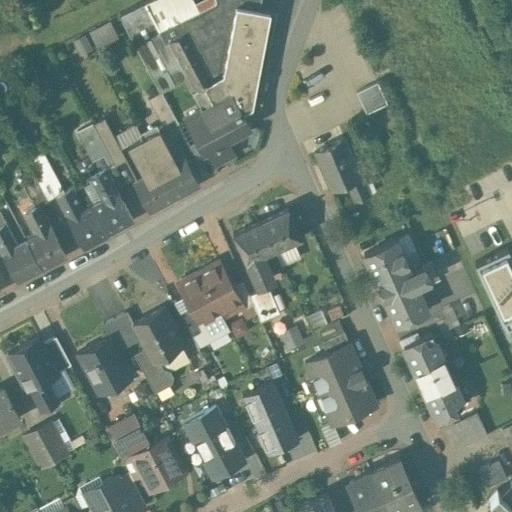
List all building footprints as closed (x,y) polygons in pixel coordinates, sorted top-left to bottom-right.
[(158,29),(157,30),(175,62),(151,75),(160,93),(175,120),(175,122),(230,93),(220,74),(234,7),(250,9),(251,0),(214,0),(214,2),(158,29)] [(158,29),(143,2),(119,14),(151,75),(175,62),(157,30),(158,29)] [(250,9),(234,7),(220,74),(230,93),(240,111),(248,107),(250,106),(255,106),(257,105),(256,105),(259,103),(266,63),(260,53),(267,12),(250,9)] [(110,24),(90,34),(97,48),(117,38),(110,24)] [(376,82),(355,91),(365,113),(386,103),(376,82)] [(175,120),(160,93),(148,99),(163,127),(175,120)] [(230,93),(175,122),(176,124),(185,119),(186,121),(190,119),(214,164),(233,153),(226,140),(250,128),(243,115),(250,111),(248,107),(240,111),(230,93)] [(127,160),(105,118),(92,125),(99,137),(107,153),(114,166),(127,160)] [(92,125),(79,132),(85,144),(99,137),(92,125)] [(173,161),(157,129),(141,137),(146,145),(158,169),(173,161)] [(99,137),(85,144),(94,160),(107,153),(99,137)] [(343,138),(313,151),(330,189),(346,182),(360,176),(343,138)] [(158,169),(146,145),(137,150),(149,174),(158,169)] [(173,161),(158,169),(173,196),(197,183),(183,156),(173,161)] [(149,174),(135,182),(149,208),(173,196),(158,169),(149,174)] [(131,218),(105,170),(90,178),(103,200),(93,206),(106,231),(131,218)] [(360,176),(346,182),(354,201),(368,194),(360,176)] [(84,210),(71,188),(57,195),(83,244),(106,231),(93,206),(84,210)] [(38,205),(23,213),(35,235),(50,227),(38,205)] [(286,208),(260,220),(273,247),(299,235),(286,208)] [(6,224),(1,214),(0,214),(0,248),(2,252),(16,245),(5,224),(6,224)] [(260,219),(232,232),(245,261),(262,253),(273,248),(273,247),(260,220),(260,219)] [(35,235),(25,240),(40,267),(65,253),(50,227),(35,235)] [(394,239),(363,253),(394,322),(426,308),(415,283),(427,278),(422,266),(415,269),(410,272),(402,254),(394,239)] [(16,245),(2,252),(17,279),(40,267),(25,240),(16,245)] [(511,252),(510,249),(483,262),(507,314),(511,311),(511,252)] [(415,269),(407,252),(402,254),(410,272),(415,269)] [(262,253),(245,261),(255,283),(272,275),(262,253)] [(218,262),(213,260),(208,263),(207,268),(198,272),(222,317),(229,313),(231,307),(230,305),(238,301),(240,300),(231,284),(219,261),(218,262)] [(222,317),(198,272),(189,277),(185,276),(180,279),(178,283),(177,284),(189,306),(198,323),(199,322),(201,325),(199,331),(198,332),(206,338),(227,327),(222,317)] [(241,278),(231,284),(240,300),(238,301),(240,305),(245,307),(252,303),(249,294),(241,278)] [(267,286),(249,294),(252,303),(256,311),(260,320),(278,312),(267,286)] [(245,307),(240,305),(238,306),(243,315),(245,315),(246,316),(256,311),(252,303),(245,307)] [(189,306),(179,312),(191,336),(198,332),(199,331),(201,325),(199,322),(198,323),(189,306)] [(132,323),(131,324),(140,340),(151,362),(180,346),(169,326),(172,324),(163,307),(132,323)] [(125,312),(114,318),(129,346),(140,340),(131,324),(132,323),(125,312)] [(129,346),(114,318),(102,323),(108,335),(117,352),(129,346)] [(282,330),(289,347),(306,341),(299,323),(282,330)] [(343,331),(321,341),(326,352),(348,342),(343,331)] [(463,403),(430,332),(402,344),(435,416),(463,403)] [(108,335),(77,352),(99,392),(130,376),(117,352),(108,335)] [(37,336),(6,353),(26,388),(29,387),(40,407),(56,398),(46,378),(57,373),(56,371),(41,343),(37,336)] [(70,364),(55,336),(41,343),(56,371),(70,364)] [(326,352),(304,361),(330,422),(375,402),(348,342),(326,352)] [(273,380),(242,393),(254,422),(285,408),(277,389),(277,388),(273,380)] [(3,387),(0,388),(0,425),(18,417),(3,387)] [(203,409),(183,420),(198,447),(230,431),(215,404),(204,410),(203,409)] [(298,438),(285,408),(254,422),(267,451),(298,438)] [(475,411),(453,421),(464,445),(486,434),(475,411)] [(133,412),(104,427),(121,459),(132,454),(150,444),(149,443),(133,412)] [(66,452),(49,420),(36,427),(53,459),(66,452)] [(511,424),(501,430),(511,453),(511,424)] [(53,459),(36,427),(23,435),(40,466),(53,459)] [(245,460),(230,431),(198,447),(212,475),(231,465),(231,466),(245,460)] [(163,436),(149,443),(150,444),(132,454),(150,488),(182,471),(163,436)] [(399,458),(369,471),(387,511),(395,511),(418,502),(399,458)] [(387,511),(369,471),(347,481),(359,508),(360,511),(387,511)] [(145,503),(128,472),(116,478),(133,510),(145,503)] [(114,473),(84,489),(92,504),(90,510),(96,511),(134,511),(133,510),(116,478),(114,473)] [(511,483),(509,480),(499,491),(511,503),(511,483)] [(511,511),(511,503),(499,491),(497,489),(487,498),(495,505),(488,511),(511,511)] [(335,511),(326,491),(297,504),(300,511),(335,511)] [(81,511),(72,495),(60,501),(64,508),(65,507),(67,511),(81,511)]
